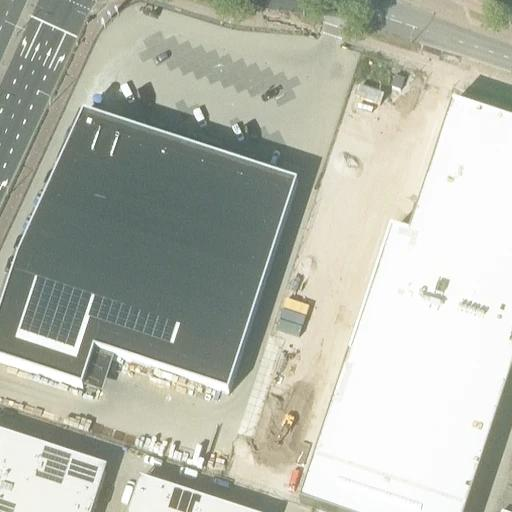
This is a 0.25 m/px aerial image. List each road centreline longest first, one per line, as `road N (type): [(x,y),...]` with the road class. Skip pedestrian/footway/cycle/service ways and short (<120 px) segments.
road 1 (tertiary): [(511,60),(315,0)]
road 2 (primary): [(0,148),(66,0)]
